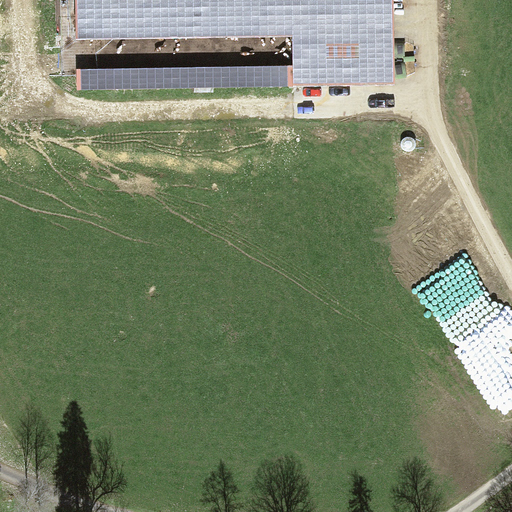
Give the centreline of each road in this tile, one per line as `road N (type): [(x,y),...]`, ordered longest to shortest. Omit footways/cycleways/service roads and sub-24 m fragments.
road 1 (track): [(0,483),(87,511),(463,511),(511,478)]
road 2 (track): [(420,0),(422,78),(432,115),(511,269)]
